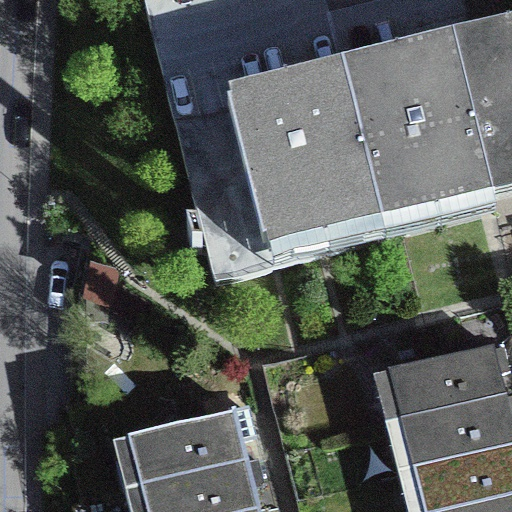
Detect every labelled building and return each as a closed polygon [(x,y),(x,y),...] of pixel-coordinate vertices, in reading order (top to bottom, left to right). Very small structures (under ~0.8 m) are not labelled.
[(511,0),(142,0),(212,292),(391,249),(377,215),(258,245),(224,109),(342,79),(454,51),(511,36),(511,0)] [(511,36),(454,51),(488,187),(511,180),(511,36)] [(454,51),(342,79),(377,215),(488,187),(454,51)] [(377,215),(342,79),(224,109),(258,245),(377,215)] [(400,375),(412,422),(505,398),(492,351),(400,375)] [(511,446),(511,426),(505,398),(412,422),(386,429),(398,477),(422,470),(511,446)] [(150,487),(245,463),(233,416),(138,440),(150,487)] [(455,511),(511,497),(511,446),(422,470),(433,511),(455,511)] [(245,463),(150,487),(156,511),(255,511),(257,511),(245,463)] [(511,511),(511,497),(455,511),(511,511)]
